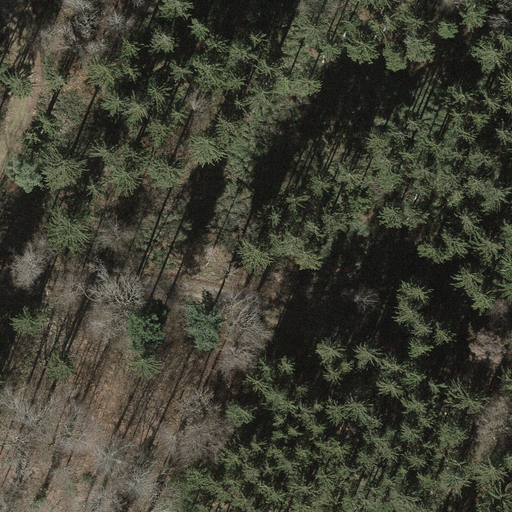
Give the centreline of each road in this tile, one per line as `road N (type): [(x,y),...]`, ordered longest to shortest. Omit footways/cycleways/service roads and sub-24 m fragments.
road 1 (track): [(0,282),(189,292),(295,318),(511,420)]
road 2 (track): [(4,0),(20,31),(29,88),(21,129),(0,160)]
